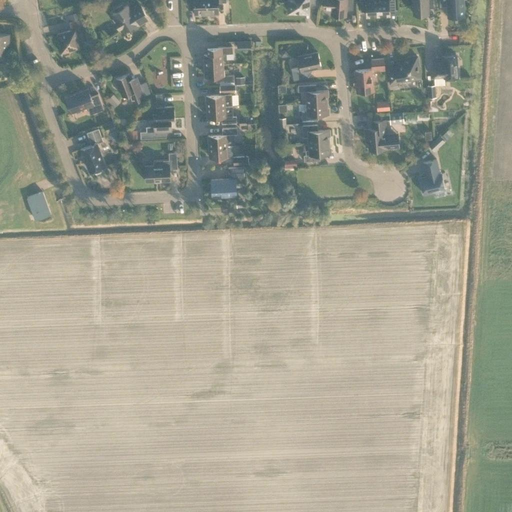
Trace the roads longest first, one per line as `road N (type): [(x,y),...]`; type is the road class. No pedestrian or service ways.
road 1 (residential): [(186,31),(193,194),(86,195),(46,100),(51,78)]
road 2 (residential): [(391,184),(349,156),(337,34)]
road 3 (residential): [(337,34),(186,31)]
road 4 (residential): [(174,32),(127,61),(51,78)]
road 5 (residential): [(458,39),(337,34)]
